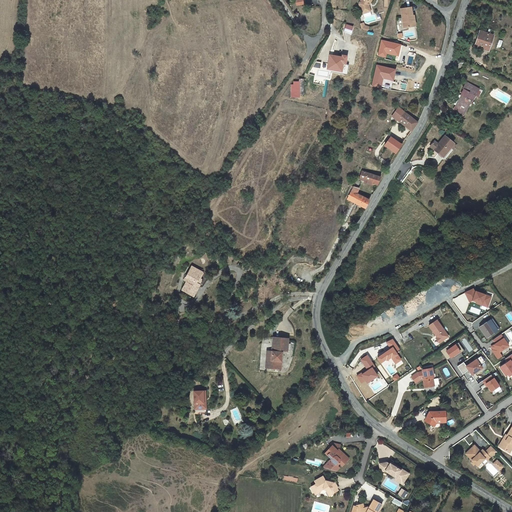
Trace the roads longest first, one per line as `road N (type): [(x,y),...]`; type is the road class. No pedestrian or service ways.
road 1 (tertiary): [(466,0),(423,122),(321,293),(316,319),(365,417),(509,509)]
road 2 (track): [(62,511),(55,452),(61,422),(87,380),(102,319),(226,173),(314,44)]
